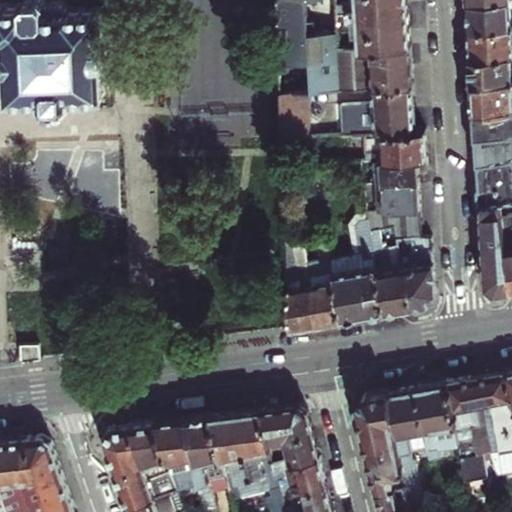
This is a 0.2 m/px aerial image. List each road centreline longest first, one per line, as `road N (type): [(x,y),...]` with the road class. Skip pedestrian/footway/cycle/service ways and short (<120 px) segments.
road 1 (residential): [(444,0),(463,331)]
road 2 (tertiary): [(63,389),(318,357)]
road 3 (residential): [(318,357),(358,511)]
road 4 (tertiary): [(318,357),(463,331)]
road 5 (residential): [(104,511),(63,389)]
